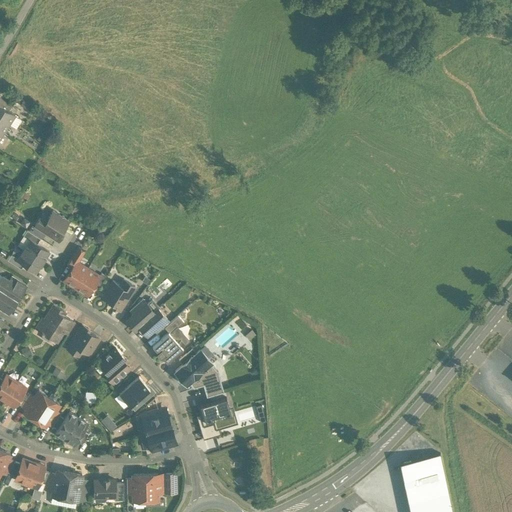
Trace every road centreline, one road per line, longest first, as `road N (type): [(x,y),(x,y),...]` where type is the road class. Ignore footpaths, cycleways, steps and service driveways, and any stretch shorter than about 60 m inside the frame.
road 1 (secondary): [(511,294),(394,438),(322,496)]
road 2 (residential): [(46,286),(115,329),(174,397),(192,448)]
road 3 (residential): [(192,448),(155,459),(91,460),(0,433)]
